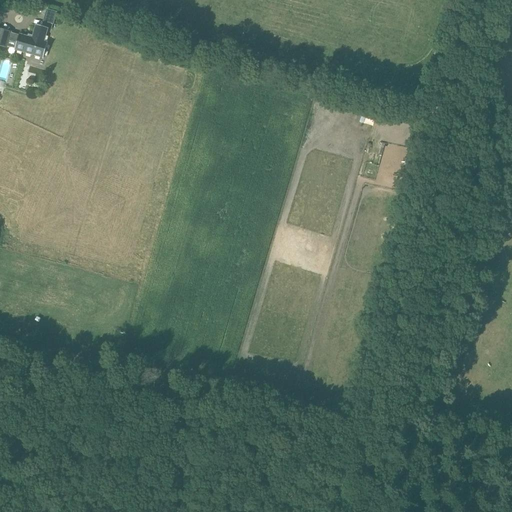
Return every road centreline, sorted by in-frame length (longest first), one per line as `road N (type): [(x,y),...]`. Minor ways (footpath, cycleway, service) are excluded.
road 1 (track): [(342,511),(489,0)]
road 2 (track): [(458,110),(319,71)]
